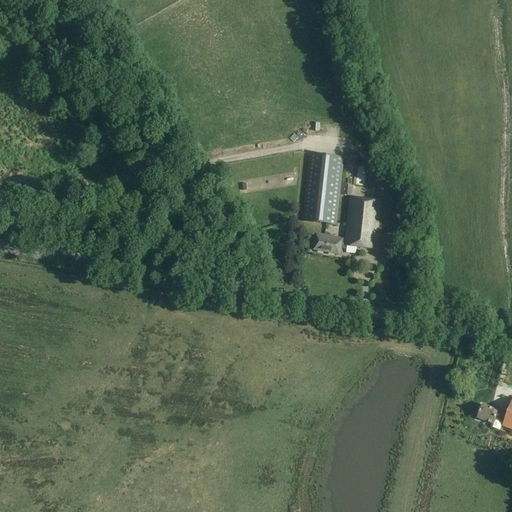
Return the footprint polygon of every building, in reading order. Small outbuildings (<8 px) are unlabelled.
[(351,196),(352,186),(340,184),(343,157),(309,153),(302,222),(336,225),(339,195),(351,196)] [(257,174),(238,177),(239,184),(258,180),(257,174)] [(345,241),(345,247),(376,250),(380,202),(349,199),(345,241)] [(341,240),(341,239),(314,234),(311,251),(339,256),(340,246),(345,247),(345,241),(341,240)] [(393,251),(394,235),(385,234),(384,250),(393,251)] [(345,254),(341,258),(348,264),(351,260),(345,254)] [(511,430),(511,402),(506,417),(498,414),(499,411),(483,405),(477,420),(493,426),(495,421),(503,424),(502,427),(511,430)] [(492,443),(511,447),(511,436),(494,432),(492,443)] [(433,450),(432,456),(440,458),(441,452),(433,450)]
